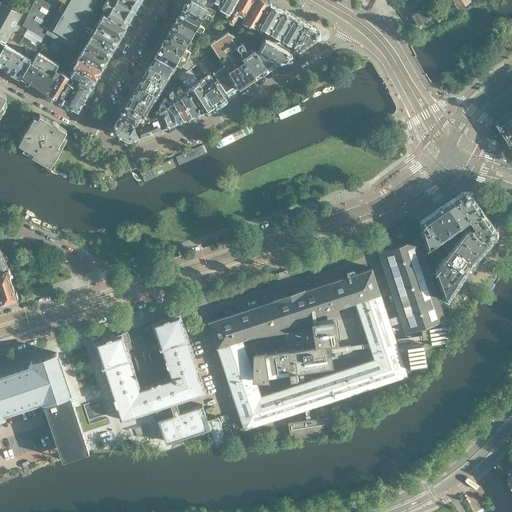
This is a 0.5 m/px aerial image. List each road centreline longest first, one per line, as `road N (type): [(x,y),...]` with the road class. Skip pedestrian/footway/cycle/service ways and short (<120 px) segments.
road 1 (tertiary): [(102,312),(390,216),(453,169)]
road 2 (tertiary): [(433,151),(367,198),(94,289)]
road 3 (residential): [(86,126),(136,151),(216,117),(354,19)]
road 4 (primary): [(511,405),(473,450),(426,485),(364,511)]
road 5 (primary): [(393,511),(456,476),(511,422)]
road 6 (residential): [(160,0),(86,126)]
